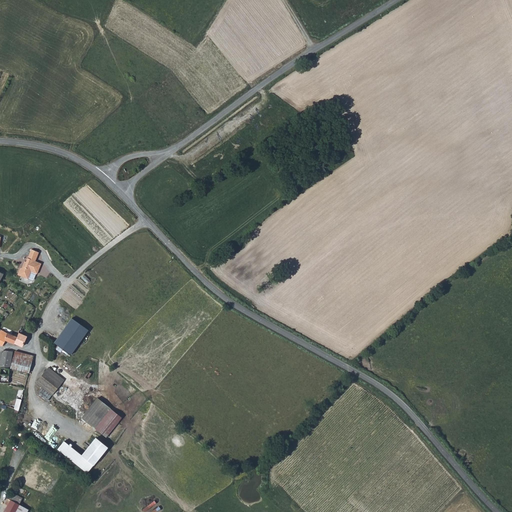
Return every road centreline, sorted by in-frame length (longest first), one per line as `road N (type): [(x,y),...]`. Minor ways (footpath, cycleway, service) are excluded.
road 1 (tertiary): [(118,192),(213,289),(392,396),(496,511)]
road 2 (unclassified): [(395,0),(166,152)]
